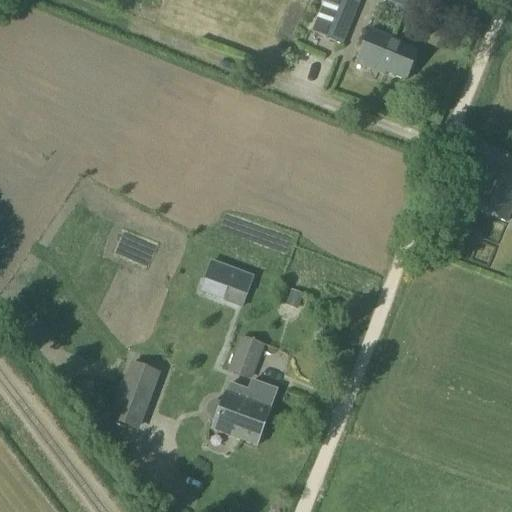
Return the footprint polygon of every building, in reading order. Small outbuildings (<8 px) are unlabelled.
[(323,0),(310,33),(341,45),(359,2),(353,0),(323,0)] [(355,64),(384,76),(384,73),(405,81),(416,52),(390,41),(391,39),(368,30),(355,64)] [(467,207),(505,222),(511,204),(511,178),(483,167),(467,207)] [(252,277),(210,262),(204,279),(227,288),(222,301),(240,308),(252,277)] [(285,306),(295,310),(302,294),(292,290),(285,306)] [(227,375),(247,382),(260,348),(241,340),(227,375)] [(109,424),(134,433),(155,376),(130,367),(109,424)] [(99,402),(106,380),(92,375),(85,398),(99,402)] [(217,413),(262,429),(269,410),(268,410),(275,391),(257,385),(254,394),(228,385),(224,394),(217,413)] [(262,429),(217,413),(211,431),(256,447),(262,429)]
